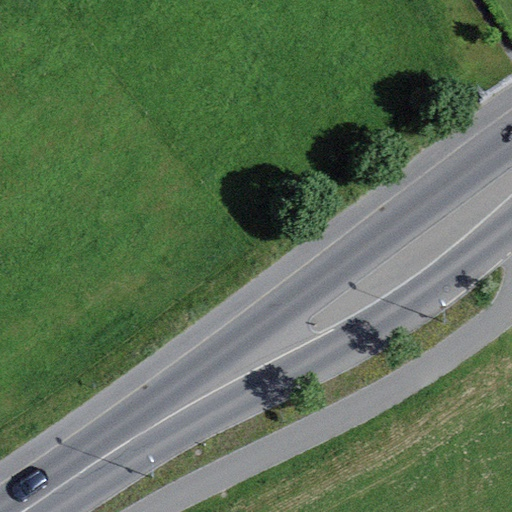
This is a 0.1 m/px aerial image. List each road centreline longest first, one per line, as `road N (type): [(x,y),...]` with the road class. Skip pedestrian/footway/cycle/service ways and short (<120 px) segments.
road 1 (primary): [(511,140),(317,281),(75,473)]
road 2 (primary): [(75,473),(408,309),(511,229)]
